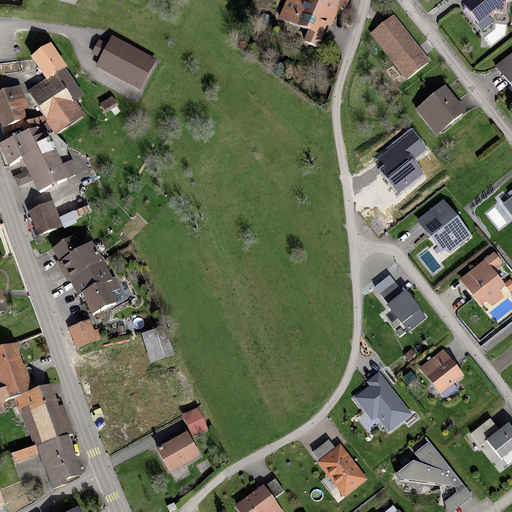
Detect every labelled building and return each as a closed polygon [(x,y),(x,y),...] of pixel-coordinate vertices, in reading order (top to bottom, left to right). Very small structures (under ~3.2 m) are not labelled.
[(313,0),(288,0),(279,21),(307,35),(302,46),(314,52),(335,10),(343,13),(349,0),(329,0),(326,6),(313,0)] [(492,14),(506,14),(505,0),(473,0),(462,9),(476,27),(492,14)] [(394,17),(373,32),(406,76),(427,60),(394,17)] [(111,34),(94,65),(141,91),(158,60),(111,34)] [(47,85),(30,97),(59,140),(83,124),(70,106),(81,98),(49,52),(32,63),(47,85)] [(511,56),(494,70),(509,90),(511,87),(511,56)] [(418,109),(436,132),(464,110),(446,87),(418,109)] [(18,93),(0,99),(0,120),(4,134),(29,125),(18,93)] [(19,133),(24,142),(47,131),(43,121),(19,133)] [(34,182),(44,203),(77,188),(51,130),(24,142),(4,151),(13,170),(26,164),(31,174),(34,182)] [(412,131),(374,161),(398,192),(423,173),(413,159),(426,149),(412,131)] [(465,135),(459,140),(476,159),(482,154),(465,135)] [(96,165),(86,170),(93,184),(103,178),(96,165)] [(20,188),(34,182),(31,174),(16,180),(20,188)] [(511,194),(503,202),(511,212),(511,194)] [(442,201),(418,220),(446,256),(470,236),(442,201)] [(47,211),(32,217),(40,237),(55,231),(47,211)] [(63,267),(85,253),(76,239),(54,253),(63,267)] [(63,267),(60,268),(81,301),(85,299),(103,287),(110,283),(89,250),(85,253),(63,267)] [(492,250),(457,277),(483,310),(511,287),(511,281),(509,278),(502,284),(491,270),(501,263),(492,250)] [(395,282),(378,295),(406,330),(425,315),(405,290),(403,292),(395,282)] [(103,287),(85,299),(96,317),(114,305),(103,287)] [(89,325),(70,332),(77,351),(96,345),(89,325)] [(162,332),(141,340),(150,367),(171,360),(162,332)] [(443,350),(421,369),(441,393),(464,374),(443,350)] [(0,406),(32,394),(16,351),(0,357),(0,406)] [(100,402),(109,425),(137,414),(118,366),(84,379),(94,404),(100,402)] [(369,387),(355,398),(372,420),(377,416),(388,431),(412,413),(380,370),(365,381),(369,387)] [(51,389),(18,403),(37,450),(65,439),(70,437),(51,389)] [(197,413),(183,420),(192,440),(207,433),(197,413)] [(511,427),(508,422),(486,440),(502,459),(511,450),(511,427)] [(80,477),(65,439),(37,450),(40,457),(52,488),(80,477)] [(185,439),(158,455),(172,476),(198,460),(185,439)] [(415,458),(394,474),(402,483),(440,485),(446,511),(450,511),(473,495),(429,439),(411,453),(415,458)] [(341,445),(319,462),(345,497),(368,479),(341,445)] [(17,467),(40,457),(37,450),(14,459),(17,467)] [(15,470),(0,475),(0,484),(3,492),(21,486),(15,470)] [(283,511),(264,485),(235,506),(239,511),(283,511)]
